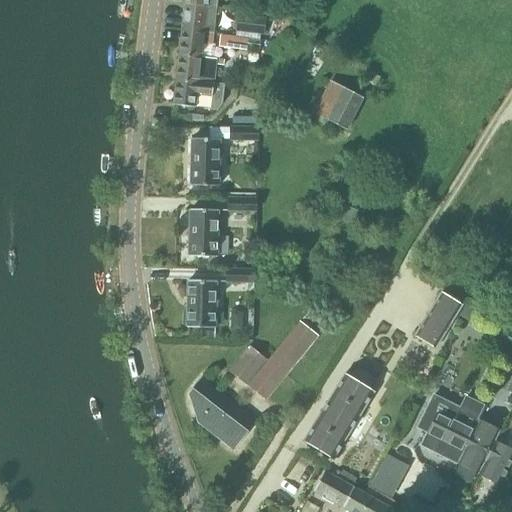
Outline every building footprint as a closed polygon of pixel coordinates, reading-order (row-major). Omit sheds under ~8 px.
[(184,0),(184,6),(206,9),(215,10),(216,0),(184,0)] [(184,6),(181,31),(203,34),(212,35),(215,10),(206,9),(184,6)] [(237,12),(235,30),(264,33),(266,15),(237,12)] [(203,34),(181,31),(174,83),(224,90),(224,86),(214,84),(216,64),(220,65),(224,66),(224,60),(200,57),(201,43),(211,45),(212,35),(203,34)] [(247,39),(220,36),(219,47),(246,51),(247,39)] [(174,83),(171,105),(195,108),(196,95),(211,97),(210,110),(217,111),(222,104),(224,90),(174,83)] [(362,100),(331,83),(314,115),(345,131),(362,100)] [(258,129),(226,128),(226,139),(258,139),(258,129)] [(220,139),(192,138),(190,185),(218,187),(220,139)] [(256,202),(224,201),(224,211),(256,212),(256,202)] [(218,211),(190,210),(188,257),(216,257),(218,211)] [(253,271),(221,270),(221,281),(253,281),(253,271)] [(215,281),(187,281),(186,328),(214,329),(215,281)] [(434,348),(461,302),(439,290),(412,333),(434,348)] [(249,347),(229,371),(264,400),(325,324),(307,310),(265,361),(249,347)] [(342,376),(302,442),(331,460),(371,393),(365,390),(368,386),(368,380),(366,376),(360,372),(354,372),(350,375),(347,379),(342,376)] [(195,426),(232,452),(254,422),(243,414),(246,410),(241,407),(238,410),(214,392),(217,388),(213,385),(210,389),(197,379),(188,393),(188,396),(195,426)] [(419,446),(457,465),(473,432),(471,431),(472,425),(464,421),(459,425),(436,413),(419,446)] [(479,419),(473,432),(457,465),(477,475),(501,430),(479,419)] [(503,448),(494,443),(477,475),(499,486),(511,459),(511,439),(508,438),(503,448)] [(322,472),(311,492),(346,511),(390,511),(392,510),(322,472)] [(511,511),(511,504),(502,500),(495,511),(511,511)] [(314,511),(317,507),(305,501),(298,511),(314,511)]
